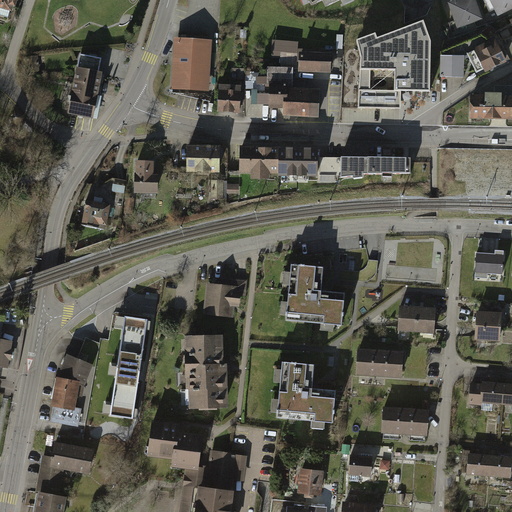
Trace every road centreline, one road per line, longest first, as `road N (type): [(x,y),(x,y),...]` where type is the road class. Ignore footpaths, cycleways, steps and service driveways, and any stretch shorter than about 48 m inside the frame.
road 1 (residential): [(458,225),(374,224),(257,241),(132,278),(67,315),(41,320)]
road 2 (residential): [(126,103),(208,128),(410,134)]
road 3 (tertiary): [(9,511),(41,320)]
road 4 (tertiary): [(41,320),(60,204),(88,157)]
road 5 (residential): [(449,368),(439,511)]
road 6 (residential): [(458,225),(449,368)]
road 7 (residential): [(410,134),(463,93),(511,69)]
